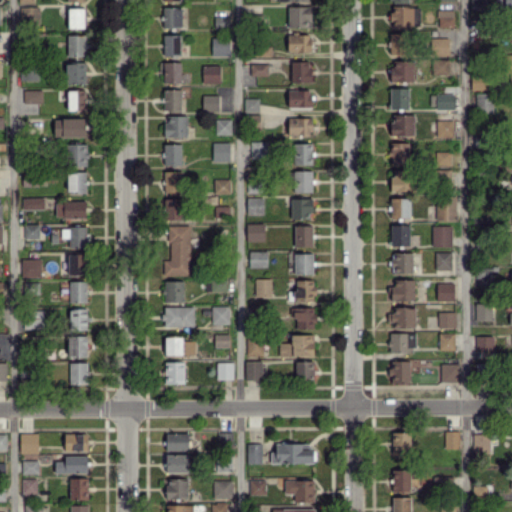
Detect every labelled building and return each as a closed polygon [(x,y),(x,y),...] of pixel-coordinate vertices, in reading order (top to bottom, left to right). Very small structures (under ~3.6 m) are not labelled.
[(469,0),(470,9),(485,9),(485,0),(469,0)] [(287,6),(288,28),(311,27),(311,5),(287,6)] [(20,7),(20,23),(39,22),(38,6),(20,7)] [(391,27),(411,26),(411,6),(391,6),(391,27)] [(162,27),(181,28),(182,8),(163,7),(162,27)] [(84,8),(68,8),(68,28),(84,28),(84,8)] [(214,27),(228,27),(227,17),(214,17),(214,27)] [(389,54),(410,54),(409,33),(389,33),(389,54)] [(287,51),(310,51),(311,34),(288,34),(287,51)] [(67,35),(67,56),(84,55),(84,35),(67,35)] [(180,35),(163,35),(163,55),(179,55),(180,35)] [(448,55),(449,38),(430,37),(430,54),(448,55)] [(211,55),(230,55),(229,38),(211,38),(211,55)] [(431,74),(448,74),(448,59),(431,59),(431,74)] [(412,81),(413,60),(391,60),(390,81),(412,81)] [(291,82),(311,82),(310,61),(290,61),(291,82)] [(65,63),(66,84),(85,83),(85,62),(65,63)] [(180,62),(163,62),(163,82),(180,83),(180,62)] [(267,75),(267,63),(250,64),(250,75),(267,75)] [(220,65),(202,65),(202,83),(220,82),(220,65)] [(36,68),(19,69),(20,80),(37,79),(36,68)] [(390,109),(408,109),(408,87),(389,88),(390,109)] [(23,90),(23,113),(35,113),(35,103),(42,103),(42,89),(23,90)] [(67,90),(67,111),(85,110),(85,89),(67,90)] [(180,110),(181,89),(163,89),(163,110),(180,110)] [(310,89),(287,90),(287,107),(311,106),(310,89)] [(454,94),(435,93),(435,109),(454,109),(454,94)] [(492,112),(492,93),(475,93),(475,111),(492,112)] [(218,111),(219,95),(202,94),(201,110),(218,111)] [(243,112),(258,111),(258,97),(243,98),(243,112)] [(391,136),(413,136),(413,114),(391,114),(391,136)] [(187,136),(186,115),(164,116),(164,137),(187,136)] [(287,118),(287,135),(312,135),(311,117),(287,118)] [(84,136),(84,118),(53,118),(53,137),(84,136)] [(216,134),(231,134),(231,119),(215,119),(216,134)] [(453,136),(452,119),(436,120),(436,136),(453,136)] [(267,141),(250,141),(250,158),(267,157),(267,141)] [(229,142),(211,142),(211,161),(229,161),(229,142)] [(407,164),(408,142),(390,142),(389,163),(407,164)] [(163,164),(181,164),(181,143),(163,143),(163,164)] [(312,143),(292,143),(292,164),(311,164),(312,143)] [(87,144),(64,144),(65,166),(87,165),(87,144)] [(450,151),(435,151),(435,165),(450,165),(450,151)] [(451,178),(448,168),(435,171),(438,182),(451,178)] [(409,169),(390,170),(391,191),(410,191),(409,169)] [(164,192),(183,191),(182,170),(163,171),(164,192)] [(312,170),(291,170),(291,191),(311,192),(312,170)] [(67,192),(86,191),(86,172),(67,172),(67,192)] [(229,178),(213,179),(214,193),(230,193),(229,178)] [(455,196),(435,196),(435,219),(455,219),(455,196)] [(43,197),(22,198),(22,209),(43,209),(43,197)] [(263,214),(263,197),(246,197),(246,214),(263,214)] [(163,198),(164,220),(183,219),(183,198),(163,198)] [(290,218),(311,218),(311,198),(290,198),(290,218)] [(409,218),(410,198),(390,198),(390,217),(409,218)] [(85,217),(85,201),(56,201),(56,217),(85,217)] [(264,241),(264,223),(246,223),(246,240),(264,241)] [(38,224),(23,224),(24,238),(38,238),(38,224)] [(408,224),(390,225),(390,246),(409,246),(408,224)] [(190,274),(189,225),(168,225),(169,260),(163,260),(163,275),(190,274)] [(312,225),(293,225),(293,247),(312,246),(312,225)] [(451,225),(431,226),(431,247),(451,247),(451,225)] [(87,247),(86,226),(61,227),(61,238),(68,238),(68,247),(87,247)] [(248,267),(267,267),(266,251),(248,251),(248,267)] [(435,270),(451,269),(451,251),(434,252),(435,270)] [(392,272),(412,272),(411,252),(391,252),(392,272)] [(67,254),(68,274),(87,274),(87,253),(67,254)] [(293,274),(312,273),(312,253),(293,253),(293,274)] [(41,276),(40,258),(21,259),(21,277),(41,276)] [(489,279),(489,268),(476,268),(476,280),(489,279)] [(205,291),(227,290),(226,278),(204,278),(205,291)] [(271,278),(254,278),(253,296),(270,297),(271,278)] [(287,290),(287,300),(314,301),(314,280),(295,279),(295,290),(287,290)] [(414,279),(394,279),(394,286),(390,286),(390,300),(414,300),(414,279)] [(69,302),(86,302),(86,281),(68,281),(69,302)] [(182,281),(163,281),(164,302),(183,301),(182,281)] [(23,282),(24,296),(39,295),(38,282),(23,282)] [(454,283),(436,283),(436,300),(453,300),(454,283)] [(491,320),(491,302),(474,303),(475,320),(491,320)] [(212,323),(229,323),(229,305),(211,306),(212,323)] [(194,306),(162,306),(163,326),(194,326),(194,306)] [(296,328),(314,328),(314,307),(290,307),(290,318),(295,318),(296,328)] [(393,322),(393,328),(415,327),(414,307),(389,308),(389,322),(393,322)] [(87,329),(87,308),(68,308),(69,329),(87,329)] [(455,328),(455,311),(438,311),(437,327),(455,328)] [(414,332),(388,333),(389,353),(414,352),(414,332)] [(454,332),(438,333),(438,350),(454,349),(454,332)] [(228,347),(228,334),(214,333),(214,346),(228,347)] [(279,356),(313,355),(313,334),(290,334),(291,343),(278,343),(279,356)] [(86,357),(86,336),(68,335),(67,357),(86,357)] [(474,335),(475,353),(495,352),(494,335),(474,335)] [(246,355),(262,354),(262,336),(246,336),(246,355)] [(165,355),(194,354),(194,340),(182,340),(182,337),(164,337),(165,355)] [(245,361),(245,379),(261,379),(261,360),(245,361)] [(313,361),(294,360),(294,379),(313,379),(313,361)] [(164,361),(164,383),(183,383),(183,361),(164,361)] [(409,383),(409,361),(389,361),(389,383),(409,383)] [(69,383),(87,383),(86,362),(69,362),(69,383)] [(233,362),(216,362),(216,379),(233,379),(233,362)] [(458,364),(440,363),(439,381),(458,382),(458,364)] [(391,453),(411,453),(410,431),(391,432),(391,453)] [(459,431),(444,431),(444,448),(458,448),(459,431)] [(37,432),(19,433),(20,453),(38,453),(37,432)] [(218,445),(232,445),(232,432),(219,432),(218,445)] [(64,451),(87,450),(87,433),(64,433),(64,451)] [(166,450),(188,450),(188,433),(166,433),(166,450)] [(471,453),(489,452),(489,433),(471,433),(471,453)] [(246,463),(261,463),(261,443),(246,443),(246,463)] [(270,463),(312,462),(312,443),(275,443),(275,451),(270,451),(270,463)] [(190,454),(165,454),(165,471),(190,472),(190,454)] [(87,472),(87,455),(64,455),(64,461),(54,461),(55,473),(87,472)] [(232,471),(231,455),(216,455),(216,471),(232,471)] [(21,473),(38,473),(38,460),(21,460),(21,473)] [(391,469),(392,491),(410,491),(409,469),(391,469)] [(36,478),(21,478),(22,495),(36,494),(36,478)] [(69,499),(87,499),(87,478),(69,478),(69,499)] [(187,498),(187,479),(165,479),(165,498),(187,498)] [(248,494),(265,494),(265,479),(249,479),(248,494)] [(314,479),(284,480),(284,493),(293,493),(294,502),(314,502),(314,479)] [(213,498),(232,498),(232,480),(213,480),(213,498)] [(409,511),(410,496),(391,496),(391,511),(409,511)] [(226,511),(226,502),(211,503),(210,511),(226,511)]
